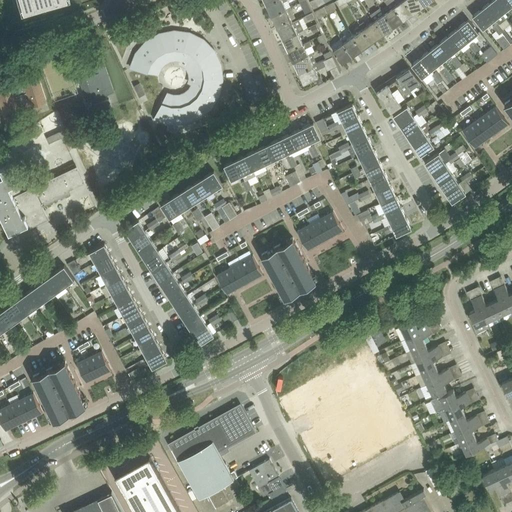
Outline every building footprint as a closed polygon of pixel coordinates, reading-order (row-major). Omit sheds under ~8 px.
[(16,0),(19,8),(49,0),(16,0)] [(272,15),(287,8),(284,1),(286,0),(274,0),(266,4),(272,15)] [(306,0),(302,0),(300,1),(305,13),(311,10),(306,0)] [(310,0),(313,8),(321,5),(326,2),(324,0),(310,0)] [(384,13),(393,27),(403,19),(389,0),(384,0),(388,5),(381,9),(384,13)] [(395,0),(389,0),(403,19),(413,12),(404,0),(402,0),(397,3),(395,0)] [(423,5),(419,0),(404,0),(413,12),(423,5)] [(493,20),(495,24),(498,21),(499,23),(506,18),(506,17),(502,13),(491,0),(482,7),(493,21),(493,20)] [(491,0),(502,13),(504,11),(511,5),(507,0),(491,0)] [(324,6),(328,13),(337,8),(334,1),(324,6)] [(324,6),(315,11),(318,18),(328,13),(324,6)] [(482,7),(473,15),(483,28),(493,21),(482,7)] [(277,26),(292,19),(287,8),(272,15),(277,26)] [(384,13),(379,16),(375,11),(370,14),(374,20),(384,33),(393,27),(384,13)] [(277,26),(283,39),(298,32),(304,29),(298,18),(293,21),(292,19),(277,26)] [(469,39),(475,34),(480,41),(484,37),(479,30),(478,31),(468,18),(459,26),(469,39)] [(362,28),(372,42),(382,34),(384,33),(374,20),(367,25),(363,20),(359,23),(362,28)] [(498,21),(495,24),(493,26),(496,30),(501,26),(499,23),(498,21)] [(316,24),(310,26),(313,32),(319,30),(316,24)] [(460,47),(469,39),(459,26),(449,33),(460,47)] [(501,26),(496,30),(499,34),(502,32),(504,34),(510,43),(511,41),(511,39),(504,28),(501,26)] [(362,28),(352,35),(362,49),(372,42),(362,28)] [(203,40),(190,32),(175,30),(160,33),(146,41),(137,52),(131,67),(158,73),(161,67),(165,62),(170,59),(176,58),(181,59),(180,63),(184,65),(188,68),(190,72),(190,77),(189,82),(193,83),(190,88),(185,92),(180,94),(174,94),(168,92),(155,117),(170,122),(185,122),(199,116),(211,107),(219,94),(222,79),(221,63),(217,64),(211,52),(214,50),(203,40)] [(303,43),(298,32),(283,39),(288,50),(303,43)] [(131,42),(135,37),(130,33),(126,38),(131,42)] [(327,44),(322,34),(322,33),(318,35),(323,46),(327,44)] [(451,54),(460,47),(449,33),(440,41),(451,54)] [(510,43),(504,34),(497,39),(504,48),(510,43)] [(352,35),(347,39),(345,35),(341,38),(343,42),(342,42),(352,56),(362,49),(352,35)] [(352,56),(342,42),(343,42),(341,38),(330,46),(333,49),(342,62),(352,56)] [(303,43),(288,50),(293,61),(308,54),(308,53),(312,52),(315,50),(309,40),(303,43)] [(478,44),(476,42),(474,40),(472,42),(469,44),(470,46),(472,49),(478,44)] [(451,54),(440,41),(430,49),(441,62),(451,54)] [(481,49),(478,44),(472,49),(476,53),(478,51),(481,49)] [(480,53),(487,62),(497,53),(491,45),(480,53)] [(432,69),(441,62),(430,49),(421,56),(432,69)] [(333,55),(330,50),(329,50),(329,51),(324,54),(326,59),(333,55)] [(308,54),(293,61),(299,72),(313,65),(311,59),(314,57),(312,52),(308,53),(308,54)] [(114,91),(101,53),(87,58),(93,73),(79,78),(87,101),(114,91)] [(313,65),(299,72),(304,83),(319,75),(316,70),(325,65),(328,70),(337,65),(333,55),(326,59),(317,63),(313,65)] [(450,59),(454,64),(459,59),(456,55),(453,57),(450,59)] [(422,77),(432,69),(421,56),(412,64),(422,77)] [(459,59),(454,64),(457,68),(460,66),(462,64),(459,59)] [(391,111),(407,100),(426,87),(415,74),(410,66),(376,89),(391,111)] [(440,75),(437,70),(431,75),(435,79),(440,75)] [(0,100),(5,115),(20,110),(20,109),(32,105),(33,106),(47,100),(38,75),(24,80),(24,81),(21,82),(20,78),(18,78),(16,78),(14,80),(16,84),(12,85),(11,85),(3,88),(0,78),(0,100)] [(315,78),(318,84),(324,81),(320,75),(315,78)] [(441,80),(443,79),(440,75),(435,79),(438,83),(441,80)] [(134,85),(140,97),(142,96),(146,94),(140,82),(134,85)] [(99,103),(102,109),(111,105),(109,99),(99,103)] [(338,110),(343,121),(358,114),(353,103),(338,110)] [(420,107),(424,113),(428,110),(424,104),(420,107)] [(393,114),(400,124),(414,115),(407,105),(393,114)] [(485,112),(497,130),(508,122),(496,105),(485,112)] [(424,113),(420,107),(415,110),(419,116),(424,113)] [(474,120),(486,138),(497,130),(485,112),(474,120)] [(343,121),(348,133),(363,125),(358,114),(343,121)] [(400,124),(407,134),(421,125),(414,115),(400,124)] [(329,128),(323,117),(316,120),(321,131),(329,128)] [(475,146),(486,138),(474,120),(463,128),(475,146)] [(303,127),(310,142),(321,136),(314,121),(303,127)] [(442,130),(437,133),(436,133),(440,139),(450,131),(445,123),(440,127),(442,130)] [(440,127),(438,124),(433,127),(437,133),(442,130),(440,127)] [(363,125),(348,133),(354,144),(369,137),(363,125)] [(421,125),(407,134),(414,144),(428,135),(421,125)] [(66,127),(46,137),(49,143),(62,137),(63,140),(70,136),(66,127)] [(310,142),(303,127),(292,132),(299,147),(310,142)] [(437,133),(433,127),(429,130),(433,136),(436,133),(437,133)] [(292,132),(281,137),(288,152),(299,147),(292,132)] [(414,144),(421,154),(435,145),(428,135),(414,144)] [(288,152),(281,137),(268,143),(275,158),(288,152)] [(374,147),(369,137),(354,144),(358,154),(374,147)] [(275,158),(268,143),(257,149),(264,164),(275,158)] [(358,154),(364,166),(379,159),(374,147),(358,154)] [(246,154),(254,169),(264,164),(257,149),(246,154)] [(329,154),(331,159),(335,157),(342,153),(341,152),(340,149),(329,154)] [(455,159),(460,156),(456,151),(452,154),(455,159)] [(425,161),(432,171),(446,162),(439,152),(425,161)] [(242,174),(243,174),(245,179),(245,180),(248,178),(256,175),(254,169),(246,154),(235,159),(242,174)] [(455,159),(452,154),(447,157),(451,162),(454,160),(455,159)] [(460,156),(455,159),(454,160),(459,167),(465,163),(460,156)] [(243,192),(236,177),(242,174),(235,159),(224,164),(231,179),(229,180),(236,196),(243,192)] [(379,159),(364,166),(370,178),(385,171),(379,159)] [(432,171),(439,181),(453,172),(446,162),(432,171)] [(0,177),(0,212),(9,233),(29,224),(27,221),(33,218),(34,221),(46,216),(42,206),(70,193),(67,188),(83,181),(76,166),(22,192),(9,164),(0,168),(4,175),(0,177)] [(223,184),(219,178),(214,170),(204,176),(213,190),(223,184)] [(390,181),(385,171),(370,178),(375,189),(390,181)] [(465,174),(469,179),(473,176),(470,171),(465,174)] [(439,181),(445,191),(459,182),(453,172),(439,181)] [(285,175),(287,178),(291,186),(294,184),(289,173),(285,175)] [(461,177),(464,182),(469,179),(465,174),(461,177)] [(193,183),(203,197),(213,190),(204,176),(193,183)] [(390,181),(375,189),(380,200),(396,193),(390,181)] [(445,191),(452,201),(466,192),(459,182),(445,191)] [(183,189),(192,204),(203,197),(193,183),(183,189)] [(192,204),(183,189),(171,197),(181,212),(192,204)] [(258,196),(261,202),(267,199),(267,198),(264,193),(258,196)] [(396,193),(380,200),(386,212),(401,205),(396,193)] [(170,218),(181,212),(171,197),(161,203),(166,212),(170,218)] [(223,198),(219,201),(222,205),(230,218),(238,213),(230,201),(227,203),(223,198)] [(226,221),(230,218),(222,205),(219,201),(214,203),(226,221)] [(157,217),(158,220),(166,216),(159,205),(152,210),(156,218),(157,217)] [(361,211),(358,205),(352,208),(355,214),(361,211)] [(401,205),(386,212),(391,223),(406,216),(401,205)] [(198,207),(192,211),(195,216),(200,212),(198,207)] [(363,211),(357,214),(360,220),(371,215),(368,208),(363,211)] [(344,228),(333,210),(321,216),(332,235),(344,228)] [(220,224),(211,211),(204,216),(213,229),(220,224)] [(200,212),(195,216),(198,220),(203,216),(200,212)] [(371,215),(360,220),(362,224),(365,223),(373,219),(372,215),(371,215)] [(332,235),(321,216),(309,223),(320,242),(330,236),(332,235)] [(391,223),(392,225),(397,234),(412,227),(406,216),(391,223)] [(152,221),(155,226),(160,223),(158,220),(157,217),(156,218),(152,221)] [(146,229),(139,219),(125,228),(132,238),(146,229)] [(179,220),(173,224),(176,228),(182,224),(179,220)] [(152,221),(147,224),(151,229),(155,226),(152,221)] [(298,229),(308,248),(320,242),(309,223),(298,229)] [(182,224),(176,228),(179,233),(184,229),(182,224)] [(391,230),(388,224),(383,227),(384,227),(373,232),(376,239),(387,234),(386,233),(391,230)] [(153,240),(146,229),(132,238),(139,249),(153,240)] [(262,254),(285,297),(316,280),(293,237),(262,254)] [(160,250),(153,240),(139,249),(146,259),(160,250)] [(197,240),(193,243),(198,252),(202,250),(197,240)] [(90,250),(95,261),(110,253),(105,242),(90,250)] [(180,251),(178,248),(174,251),(177,257),(182,254),(180,251)] [(161,265),(167,261),(160,250),(146,259),(153,270),(161,265)] [(169,254),(173,260),(177,257),(174,251),(169,254)] [(95,261),(101,271),(116,263),(110,253),(95,261)] [(241,260),(251,279),(263,273),(253,254),(241,260)] [(81,269),(74,259),(67,263),(74,273),(81,269)] [(229,267),(239,286),(251,279),(241,260),(229,267)] [(167,261),(161,265),(153,270),(159,280),(173,271),(167,261)] [(101,271),(107,282),(122,274),(116,263),(101,271)] [(75,278),(65,264),(56,270),(66,285),(75,278)] [(237,287),(239,286),(229,267),(217,273),(227,292),(237,287)] [(66,285),(56,270),(46,278),(56,292),(65,285),(66,285)] [(166,291),(180,281),(173,271),(159,280),(166,291)] [(190,271),(186,274),(190,279),(194,276),(190,271)] [(107,282),(113,293),(128,284),(122,274),(107,282)] [(186,274),(181,277),(185,282),(190,279),(186,274)] [(56,292),(46,278),(36,285),(46,299),(55,292),(56,292)] [(187,292),(180,281),(166,291),(173,301),(187,292)] [(505,283),(499,286),(510,309),(511,308),(511,291),(509,293),(505,283)] [(113,293),(118,303),(133,295),(128,284),(113,293)] [(46,299),(36,285),(26,292),(36,306),(46,299)] [(499,314),(510,309),(499,286),(494,288),(499,298),(492,301),(499,314)] [(36,306),(26,292),(16,299),(27,313),(36,306)] [(188,293),(187,292),(173,301),(180,312),(194,302),(188,293)] [(205,293),(200,296),(204,301),(209,298),(205,293)] [(91,294),(87,297),(91,304),(95,302),(91,294)] [(488,320),(499,314),(492,301),(486,304),(482,294),(477,296),(488,320)] [(139,306),(133,295),(118,303),(124,314),(139,306)] [(200,296),(196,299),(199,304),(204,301),(200,296)] [(490,326),(488,320),(477,296),(471,299),(476,309),(470,312),(476,325),(475,326),(478,332),(490,326)] [(27,313),(16,299),(7,306),(17,320),(27,313)] [(194,302),(180,312),(187,322),(201,313),(194,302)] [(17,320),(7,306),(0,310),(0,317),(7,327),(17,320)] [(139,306),(124,314),(130,324),(145,316),(139,306)] [(226,312),(229,317),(231,319),(232,322),(233,321),(237,318),(238,318),(232,308),(226,312)] [(193,333),(207,323),(201,313),(187,322),(193,333)] [(213,316),(217,321),(222,318),(218,313),(213,316)] [(130,324),(136,335),(151,327),(145,316),(130,324)] [(213,316),(209,319),(213,324),(217,321),(213,316)] [(401,326),(407,337),(430,326),(428,321),(418,326),(415,319),(401,326)] [(193,333),(200,343),(214,334),(207,323),(193,333)] [(432,332),(430,326),(407,337),(412,349),(425,342),(423,336),(432,332)] [(151,327),(136,335),(141,346),(156,337),(151,327)] [(369,334),(365,336),(369,342),(374,340),(370,333),(369,334)] [(502,338),(505,344),(510,341),(508,336),(502,338)] [(141,346),(147,356),(162,348),(156,337),(141,346)] [(491,343),(494,349),(500,346),(497,340),(491,343)] [(425,342),(412,349),(406,351),(412,363),(417,360),(441,349),(438,344),(428,349),(425,342)] [(376,344),(371,347),(374,352),(379,350),(376,344)] [(147,356),(148,358),(153,367),(168,359),(162,348),(147,356)] [(441,349),(417,360),(423,372),(436,365),(433,359),(443,355),(441,349)] [(90,355),(99,375),(112,369),(102,350),(90,355)] [(381,353),(385,361),(390,359),(386,351),(381,353)] [(90,355),(78,361),(87,381),(99,375),(90,355)] [(87,404),(66,360),(34,375),(55,420),(87,404)] [(387,365),(389,371),(396,370),(394,363),(387,365)] [(436,365),(423,372),(428,383),(451,372),(449,367),(439,371),(436,365)] [(140,370),(139,367),(138,367),(129,372),(132,378),(135,376),(141,373),(140,370)] [(454,377),(451,372),(428,383),(434,395),(447,389),(444,382),(454,377)] [(511,376),(511,377),(502,381),(508,395),(511,393),(511,376)] [(439,410),(446,406),(469,396),(466,391),(456,395),(453,389),(440,395),(431,399),(436,411),(439,410)] [(21,397),(31,417),(43,411),(34,391),(33,391),(21,397)] [(382,396),(309,430),(324,461),(330,461),(332,467),(332,472),(336,473),(348,467),(343,456),(344,441),(349,450),(348,459),(360,459),(396,442),(397,428),(382,396)] [(469,396),(446,406),(439,410),(445,421),(451,418),(464,412),(461,406),(471,401),(469,396)] [(31,417),(21,397),(9,403),(18,422),(31,417)] [(18,422),(9,403),(0,407),(0,415),(6,428),(18,422)] [(175,440),(170,443),(173,448),(200,497),(209,492),(216,505),(217,505),(228,499),(230,498),(232,497),(235,495),(231,488),(240,483),(236,476),(238,475),(235,469),(231,471),(222,454),(221,453),(226,450),(228,446),(227,445),(254,430),(243,409),(240,404),(235,407),(175,440)] [(451,418),(456,429),(479,419),(477,413),(467,418),(464,412),(451,418)] [(482,424),(479,419),(456,429),(462,441),(475,435),(472,428),(482,424)] [(478,441),(475,435),(462,441),(467,453),(490,442),(488,436),(478,441)] [(499,446),(505,444),(502,437),(496,440),(499,446)] [(181,511),(150,455),(115,474),(136,511),(181,511)] [(270,491),(272,496),(287,488),(270,457),(250,468),(264,494),(270,491)] [(506,479),(511,476),(511,475),(506,463),(495,468),(505,492),(511,489),(506,479)] [(501,494),(505,492),(495,468),(483,473),(489,487),(496,484),(501,494)] [(434,511),(421,489),(402,500),(398,491),(384,499),(384,498),(358,511),(434,511)] [(124,511),(112,490),(66,511),(124,511)] [(300,511),(291,496),(263,511),(300,511)]
